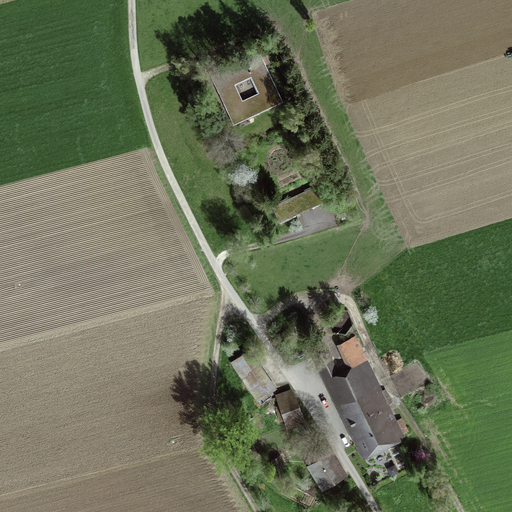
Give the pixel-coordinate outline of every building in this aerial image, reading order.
[(259,54),(211,76),(233,125),(282,103),(259,54)] [(317,187),(273,207),(280,224),(325,205),(317,187)] [(356,337),(337,345),(348,369),(325,379),(362,458),(403,439),(356,337)] [(250,350),(230,364),(259,404),(279,389),(250,350)] [(274,400),(283,427),(302,420),(292,393),(274,400)] [(328,449),(304,464),(321,491),(345,476),(328,449)]
